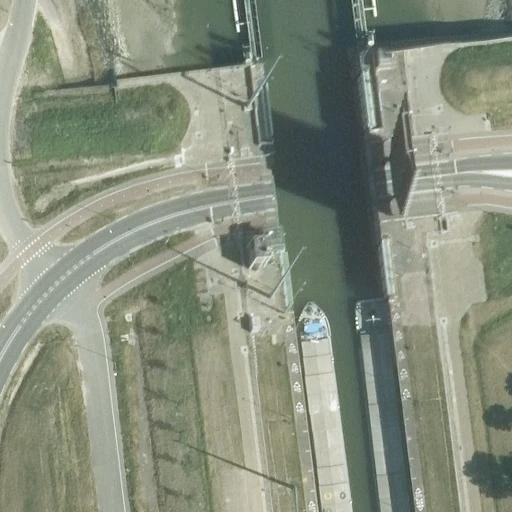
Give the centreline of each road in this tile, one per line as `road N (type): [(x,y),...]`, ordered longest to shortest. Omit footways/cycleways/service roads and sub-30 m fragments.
road 1 (secondary): [(59,284),(126,232),(177,211),(374,182),(511,175)]
road 2 (unclassified): [(113,511),(89,338),(59,284)]
